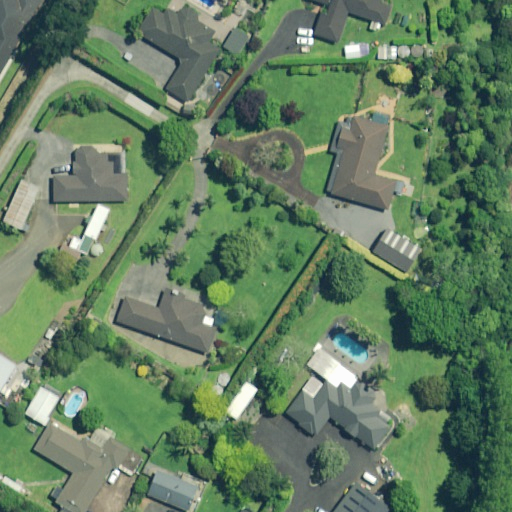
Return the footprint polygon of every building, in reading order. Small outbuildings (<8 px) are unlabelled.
[(0,0),(0,80),(47,0),(0,0)] [(315,0),(325,3),(321,13),(314,34),(339,42),(350,11),(387,24),(393,5),(382,2),(382,0),(315,0)] [(215,58),(221,48),(220,47),(210,41),(216,30),(200,20),(198,10),(190,6),(181,8),(178,13),(169,8),(168,7),(164,13),(154,6),(138,31),(171,51),(181,57),(182,63),(167,88),(189,101),(195,92),(208,70),(215,59),(215,58)] [(249,37),(235,29),(226,45),(241,53),(249,37)] [(397,58),(397,45),(388,45),(388,58),(397,58)] [(383,106),(386,107),(390,106),(391,103),(391,100),(387,98),(384,99),(382,102),(383,106)] [(390,119),(391,116),(375,112),(373,120),(357,116),(355,115),(354,116),(349,115),(347,122),(340,120),(339,122),(333,142),(332,147),(331,150),(338,152),(328,190),(333,191),(332,193),(334,193),(356,200),(387,208),(390,209),(395,190),(402,192),(405,182),(398,180),(376,174),(376,173),(378,168),(380,161),(390,125),(388,125),(389,121),(390,119)] [(97,200),(129,200),(129,172),(115,172),(115,161),(109,160),(109,152),(99,152),(99,149),(93,144),(82,144),(76,150),(77,161),(74,161),(75,173),(77,173),(77,174),(54,175),(54,201),(97,200)] [(4,221),(27,231),(30,225),(24,222),(41,187),(23,179),(4,221)] [(104,223),(111,209),(100,204),(94,216),(90,214),(86,221),(91,224),(81,243),(77,250),(72,247),(64,243),(58,255),(77,264),(83,251),(88,254),(96,238),(97,239),(102,229),(105,230),(108,225),(104,223)] [(344,238),(346,234),(347,233),(337,227),(337,228),(334,232),(344,238)] [(420,249),(391,231),(383,243),(380,240),(373,252),(406,273),(420,249)] [(117,320),(209,352),(217,329),(218,326),(205,322),(207,313),(203,303),(186,297),(187,294),(167,286),(160,308),(125,296),(118,318),(117,320)] [(292,338),(288,344),(294,348),(298,341),(292,338)] [(15,365),(0,355),(0,393),(17,367),(15,365)] [(282,357),(277,364),(283,368),(288,362),(282,357)] [(390,420),(382,414),(381,413),(383,410),(373,403),(377,398),(376,391),(363,381),(356,382),(352,388),(343,381),(338,387),(328,379),(314,397),(304,389),(287,412),(301,422),(300,424),(313,434),(314,432),(317,434),(331,416),(337,421),(346,428),(346,429),(357,437),(358,436),(375,449),(392,426),(388,423),(390,420)] [(60,397),(45,388),(43,387),(26,413),(44,424),(60,397)] [(86,437),(83,442),(51,422),(35,448),(69,470),(74,473),(67,484),(64,489),(57,485),(51,495),(58,499),(57,501),(74,511),(85,511),(114,467),(118,470),(120,468),(122,465),(131,449),(112,437),(111,436),(104,448),(90,440),(86,437)] [(154,450),(147,446),(144,450),(152,454),(154,450)] [(199,487),(197,486),(158,470),(155,477),(149,494),(165,501),(186,510),(189,511),(199,487)] [(23,487),(16,482),(6,476),(5,478),(0,485),(17,496),(23,487)] [(389,511),(392,508),(389,506),(358,482),(355,485),(352,490),(345,499),(342,503),(335,511),(389,511)]
